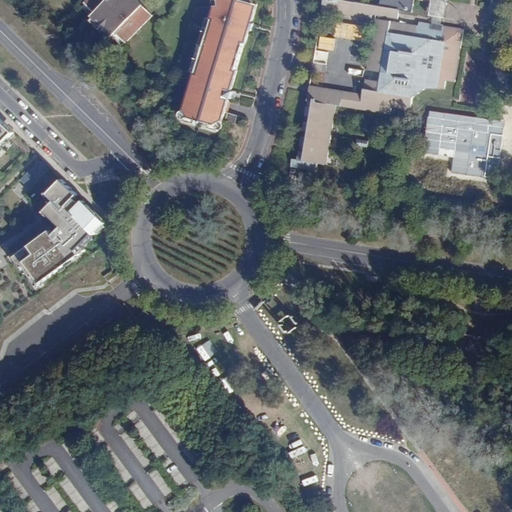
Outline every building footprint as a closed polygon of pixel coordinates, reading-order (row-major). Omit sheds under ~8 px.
[(101,8),(92,0),(87,0),(87,1),(97,11),(101,8)] [(92,0),(101,8),(97,11),(102,16),(113,27),(118,32),(122,29),(132,39),(159,11),(147,0),(92,0)] [(223,0),(221,2),(216,15),(218,16),(201,67),(199,66),(184,109),(196,113),(207,117),(221,121),(231,93),(233,94),(236,85),(234,84),(241,64),(240,64),(249,39),(250,39),(254,26),(257,26),(259,19),(257,17),(262,0),(223,0)] [(323,0),(322,10),(327,11),(341,14),(354,16),(372,19),(373,14),(382,16),(397,19),(399,10),(412,12),(413,0),(419,0),(431,2),(431,0),(323,0)] [(443,29),(443,25),(447,0),(431,0),(431,2),(429,16),(433,16),(432,23),(419,21),(418,25),(443,29)] [(218,16),(216,15),(213,14),(195,64),(199,66),(201,67),(218,16)] [(109,31),(113,27),(102,16),(98,20),(109,31)] [(293,159),(292,167),(317,171),(318,163),(327,165),(329,151),(332,136),(334,120),(337,105),(390,114),(391,110),(392,108),(406,110),(411,107),(412,98),(414,84),(428,86),(444,89),(455,82),(464,29),(443,25),(443,29),(418,25),(375,18),(367,69),(381,72),(380,81),(365,79),(363,94),(310,85),(307,101),(312,102),(311,107),(307,106),(305,116),(310,116),(309,122),(304,121),(303,130),(307,131),(306,137),(302,136),(300,145),(305,146),(304,151),(299,151),(298,160),(293,159)] [(128,43),(132,39),(122,29),(118,32),(128,43)] [(241,100),(244,90),(239,88),(235,98),(241,100)] [(235,120),(238,111),(230,108),(226,117),(235,120)] [(194,119),(196,113),(184,109),(181,115),(194,119)] [(219,128),(221,121),(207,117),(205,123),(219,128)] [(0,147),(15,132),(0,118),(0,147)] [(77,193),(62,179),(48,193),(55,200),(45,211),(61,226),(53,235),(50,230),(15,256),(26,272),(27,271),(37,285),(80,254),(77,249),(93,232),(95,234),(107,222),(84,200),(81,204),(74,196),(77,193)]
